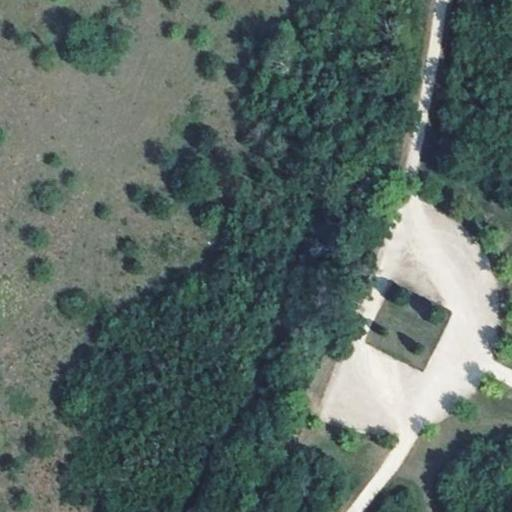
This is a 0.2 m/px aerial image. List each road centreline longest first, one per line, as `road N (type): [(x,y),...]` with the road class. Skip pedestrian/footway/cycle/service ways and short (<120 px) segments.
road 1 (track): [(443,0),(398,239),(448,265),(463,304),(452,349)]
road 2 (track): [(452,349),(410,433),(357,511)]
